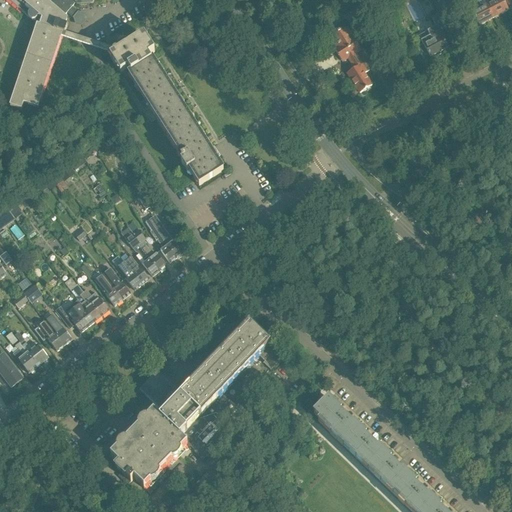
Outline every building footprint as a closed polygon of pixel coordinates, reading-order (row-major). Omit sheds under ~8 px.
[(0,0),(0,33),(28,25),(38,57),(23,61),(36,102),(42,100),(44,105),(57,101),(56,97),(70,93),(56,47),(71,43),(57,0),(0,0)] [(359,14),(373,5),(370,0),(357,0),(353,3),(359,14)] [(433,0),(441,14),(452,9),(447,0),(433,0)] [(477,0),(474,2),(476,5),(464,12),(473,30),(494,19),(491,14),(486,3),(483,0),(477,0)] [(502,0),(483,0),(486,3),(491,14),(494,19),(511,8),(511,7),(509,1),(504,3),(502,0)] [(442,24),(437,15),(431,18),(436,27),(427,32),(418,36),(422,44),(417,49),(419,52),(420,54),(421,56),(422,57),(424,59),(426,62),(440,55),(439,54),(448,49),(444,41),(450,38),(443,24),(442,24)] [(346,28),(330,38),(336,49),(333,50),(342,63),(348,60),(354,70),(347,75),(360,94),(365,91),(368,93),(372,90),(371,87),(372,87),(365,75),(367,73),(355,55),(360,52),(346,28)] [(155,53),(144,36),(141,38),(139,37),(137,39),(136,41),(118,52),(115,52),(113,53),(113,56),(110,57),(121,74),(123,73),(126,77),(123,79),(152,123),(157,120),(182,159),(181,159),(183,162),(181,163),(187,172),(189,171),(199,186),(199,187),(223,171),(223,170),(153,61),(153,60),(151,61),(148,57),(155,53)] [(71,165),(75,171),(85,164),(81,158),(71,165)] [(431,179),(440,173),(435,164),(426,168),(424,166),(421,167),(426,175),(428,174),(431,179)] [(66,181),(75,175),(70,167),(60,173),(66,181)] [(52,191),(63,182),(57,174),(46,183),(52,191)] [(43,192),(49,188),(45,183),(39,187),(43,192)] [(101,196),(106,193),(101,185),(96,189),(101,196)] [(142,197),(138,199),(146,211),(154,205),(147,193),(146,194),(143,190),(139,192),(142,197)] [(16,204),(22,212),(31,205),(25,197),(16,204)] [(22,213),(22,212),(16,204),(13,206),(12,205),(7,209),(14,219),(22,213)] [(0,215),(0,216),(7,226),(15,221),(7,210),(0,215)] [(182,256),(173,243),(155,216),(151,220),(176,260),(182,256)] [(170,265),(176,260),(151,220),(145,224),(151,232),(150,233),(156,242),(157,241),(163,250),(161,253),(170,265)] [(81,227),(87,235),(93,231),(86,223),(81,227)] [(75,236),(79,242),(86,236),(82,230),(75,236)] [(133,237),(139,245),(145,241),(139,232),(134,236),(133,237)] [(137,257),(136,257),(152,279),(159,273),(145,255),(144,254),(140,248),(138,246),(139,245),(133,237),(132,236),(126,241),(133,250),(136,254),(138,254),(139,255),(137,257)] [(154,258),(145,246),(140,249),(138,246),(140,248),(144,254),(145,255),(159,273),(166,268),(157,255),(154,258)] [(7,254),(1,258),(6,266),(12,261),(7,254)] [(118,258),(112,263),(117,269),(117,270),(124,279),(124,280),(134,292),(141,287),(123,264),(123,263),(123,264),(118,258)] [(138,270),(130,259),(123,264),(141,287),(149,281),(139,269),(138,270)] [(89,280),(93,276),(85,266),(81,269),(89,280)] [(120,283),(111,270),(102,276),(123,302),(130,296),(120,283)] [(115,309),(123,302),(102,276),(94,283),(104,295),(115,309)] [(71,280),(65,285),(71,292),(73,290),(79,298),(84,294),(77,285),(76,286),(71,280)] [(31,306),(42,297),(35,288),(24,297),(31,306)] [(84,294),(79,298),(84,305),(82,306),(85,310),(95,324),(102,318),(109,313),(95,295),(92,297),(88,292),(87,291),(84,294)] [(61,309),(56,313),(68,328),(72,324),(81,335),(88,329),(95,324),(85,310),(82,306),(78,302),(65,312),(64,312),(62,309),(61,309)] [(48,327),(51,330),(65,348),(72,343),(53,318),(46,324),(48,327)] [(65,348),(51,330),(50,330),(46,325),(39,330),(35,325),(31,328),(39,337),(42,335),(57,354),(65,348)] [(257,333),(249,325),(242,332),(241,331),(238,336),(237,337),(236,337),(233,341),(232,343),(230,342),(228,347),(226,348),(225,348),(223,352),(221,354),(220,353),(217,358),(216,360),(215,359),(212,363),(210,365),(209,364),(207,369),(205,371),(204,370),(201,375),(200,376),(199,375),(196,380),(195,381),(193,381),(191,386),(189,387),(188,386),(185,391),(185,392),(183,392),(180,397),(177,394),(158,376),(141,394),(158,411),(155,414),(155,415),(154,414),(147,421),(149,422),(145,426),(143,425),(142,426),(144,427),(140,431),(139,430),(131,438),(126,442),(128,444),(124,448),(122,447),(121,448),(123,449),(119,453),(118,451),(111,459),(119,467),(115,471),(117,473),(118,473),(121,476),(121,478),(121,481),(122,482),(128,488),(129,487),(131,485),(133,483),(134,482),(135,483),(141,488),(146,493),(150,497),(151,497),(186,460),(188,458),(185,455),(187,453),(190,449),(193,451),(196,454),(195,454),(195,455),(199,459),(203,462),(203,463),(207,459),(211,455),(210,454),(218,445),(219,446),(225,440),(223,438),(222,427),(233,416),(234,414),(238,410),(230,402),(229,403),(228,402),(222,396),(230,387),(259,357),(265,362),(265,363),(265,364),(263,365),(264,365),(267,368),(270,371),(271,372),(284,358),(274,349),(270,346),(271,346),(268,343),(267,342),(262,337),(262,334),(260,333),(258,333),(257,333)] [(37,346),(31,351),(25,342),(20,345),(39,369),(49,361),(37,346)] [(13,355),(19,362),(18,362),(29,377),(39,369),(20,345),(16,348),(18,351),(13,355)] [(12,388),(22,380),(4,356),(0,359),(0,372),(0,373),(0,380),(3,385),(7,382),(12,388)] [(442,511),(327,400),(313,415),(319,420),(318,422),(409,511),(442,511)] [(222,469),(217,464),(171,511),(188,511),(228,471),(226,473),(222,469)]
